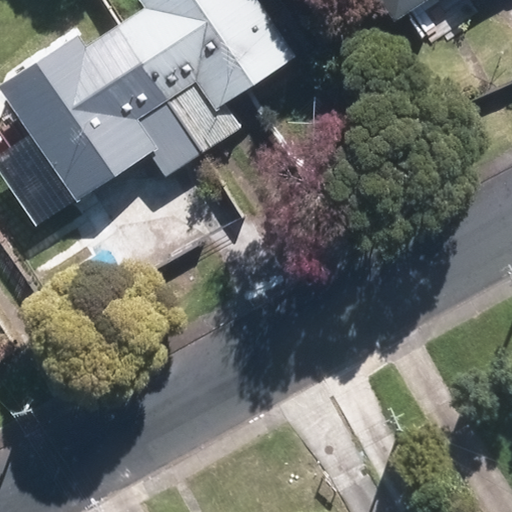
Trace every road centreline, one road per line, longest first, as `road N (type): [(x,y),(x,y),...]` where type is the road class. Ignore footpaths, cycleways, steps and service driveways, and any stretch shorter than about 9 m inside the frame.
road 1 (residential): [(511,217),(0,503)]
road 2 (unknown): [(329,385),(396,511)]
